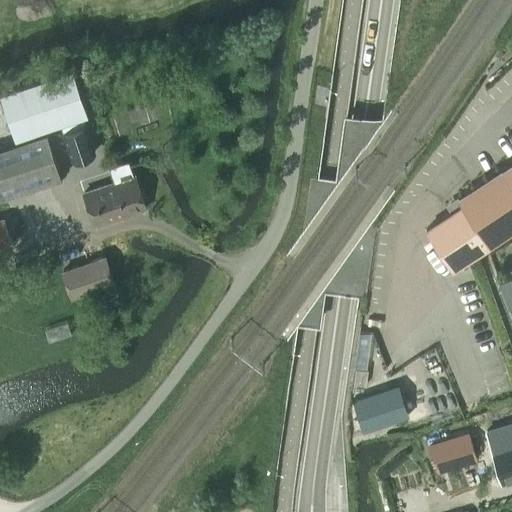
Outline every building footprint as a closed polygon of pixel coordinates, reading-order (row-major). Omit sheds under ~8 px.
[(71,68),(0,91),(0,95),(15,142),(46,132),(45,128),(59,123),(82,116),(86,114),(71,68)] [(82,116),(59,123),(71,160),(73,159),(74,160),(84,157),(83,156),(94,152),(82,116)] [(15,142),(0,147),(0,198),(61,178),(56,161),(46,132),(15,142)] [(112,181),(83,191),(95,226),(145,209),(134,175),(132,176),(127,162),(108,169),(112,181)] [(462,205),(426,229),(452,269),(465,260),(505,234),(511,229),(511,162),(458,198),(462,205)] [(8,217),(0,219),(0,250),(18,245),(8,217)] [(113,283),(104,257),(62,271),(71,297),(113,283)] [(499,283),(498,283),(503,297),(511,293),(511,282),(511,279),(499,283)] [(511,293),(503,297),(508,310),(511,308),(511,293)] [(365,385),(367,369),(355,367),(353,383),(365,385)] [(511,423),(487,431),(502,481),(511,477),(511,423)] [(477,459),(468,432),(429,444),(437,471),(477,459)]
